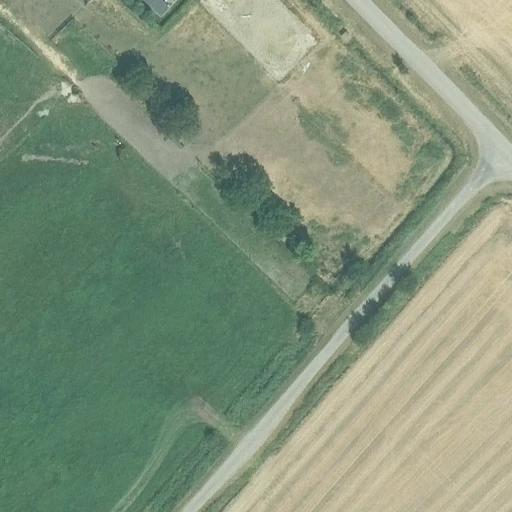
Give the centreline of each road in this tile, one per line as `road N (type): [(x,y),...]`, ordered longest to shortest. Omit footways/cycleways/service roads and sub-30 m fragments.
road 1 (unclassified): [(190,511),(500,157)]
road 2 (unclassified): [(500,157),(346,0)]
